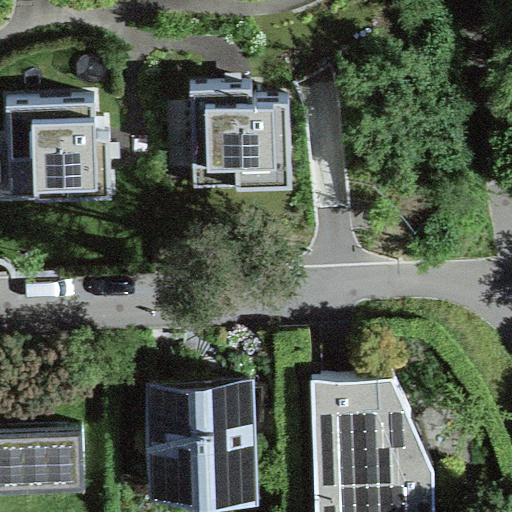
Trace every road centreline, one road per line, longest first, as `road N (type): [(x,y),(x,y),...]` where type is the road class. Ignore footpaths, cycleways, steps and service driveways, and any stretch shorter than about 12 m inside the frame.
road 1 (residential): [(508,289),(0,297)]
road 2 (residential): [(470,0),(508,289)]
